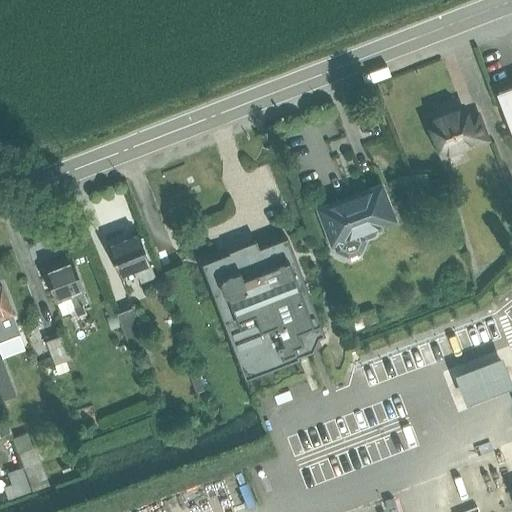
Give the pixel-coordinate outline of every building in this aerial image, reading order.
[(511,123),(511,83),(499,88),(511,123)] [(443,157),(481,142),(465,100),(427,114),(443,157)] [(333,247),(397,221),(381,180),(316,206),(333,247)] [(119,274),(151,263),(138,226),(106,237),(119,274)] [(202,259),(247,377),(332,344),(290,235),(262,245),(258,237),(202,259)] [(60,303),(86,293),(72,255),(46,265),(60,303)] [(0,339),(21,332),(2,283),(0,283),(0,339)] [(115,308),(122,335),(141,330),(134,303),(115,308)] [(62,333),(48,334),(50,370),(65,369),(62,333)] [(463,399),(511,381),(500,351),(452,368),(463,399)] [(1,354),(0,353),(0,396),(13,392),(1,354)] [(9,437),(20,465),(5,471),(9,482),(2,484),(7,499),(47,484),(27,430),(9,437)] [(382,511),(382,510),(379,510),(377,498),(349,503),(351,511),(382,511)]
